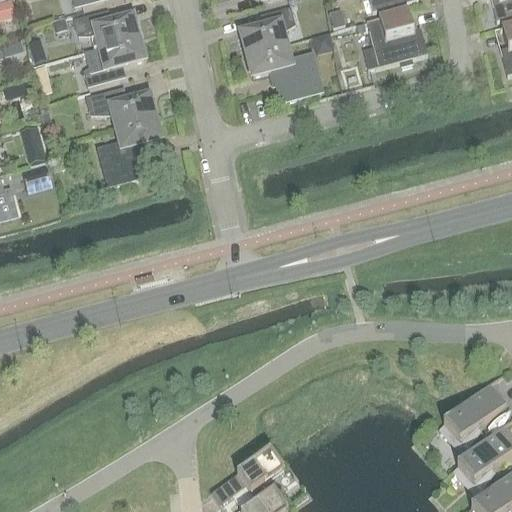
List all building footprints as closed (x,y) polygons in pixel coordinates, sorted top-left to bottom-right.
[(71,0),(74,12),(101,4),(100,0),(71,0)] [(367,0),(371,17),(417,4),(416,0),(367,0)] [(511,0),(496,0),(498,4),(491,5),(496,26),(511,21),(511,0)] [(12,4),(0,6),(0,8),(4,24),(16,21),(12,4)] [(282,37),(294,30),(290,12),(267,18),(270,30),(241,37),(243,45),(240,45),(244,60),(285,49),(282,37)] [(411,16),(410,15),(366,26),(369,36),(373,53),(363,56),(368,74),(367,74),(367,75),(399,66),(400,72),(412,69),(411,63),(427,59),(420,33),(413,35),(408,17),(411,16)] [(96,41),(99,53),(140,42),(136,28),(134,28),(132,21),(103,29),(100,17),(73,24),(78,41),(96,41)] [(64,22),(52,25),(55,37),(67,34),(64,22)] [(362,29),(356,30),(359,38),(365,37),(362,29)] [(506,53),(500,55),(506,81),(511,79),(511,30),(499,34),(499,35),(501,35),(506,53)] [(83,76),(87,92),(118,84),(115,72),(144,64),(142,57),(144,56),(140,42),(99,53),(102,65),(83,76)] [(311,60),(290,66),(285,49),(244,60),(248,74),(250,73),(252,81),(272,75),(281,107),(321,96),(311,60)] [(45,71),(33,74),(36,87),(48,84),(45,71)] [(29,86),(3,92),(7,105),(32,99),(29,86)] [(116,94),(85,103),(90,121),(113,121),(116,132),(157,121),(153,107),(150,107),(148,100),(119,108),(116,94)] [(48,109),(40,111),(42,123),(50,121),(48,109)] [(108,191),(149,180),(140,149),(160,143),(158,136),(160,135),(157,121),(116,132),(120,149),(99,155),(108,191)] [(47,171),(30,176),(36,197),(52,192),(47,171)] [(0,227),(19,222),(11,192),(3,194),(0,184),(0,227)] [(501,378),(462,413),(460,415),(458,412),(447,422),(450,425),(443,431),(465,456),(480,436),(477,433),(505,407),(490,390),(502,378),(501,378)] [(511,421),(456,473),(479,498),(494,478),(491,474),(511,454),(511,440),(504,431),(511,423),(511,421)] [(253,468),(248,472),(211,498),(219,510),(245,492),(250,499),(251,499),(257,508),(273,497),(266,488),(283,476),(270,456),(265,460),(263,457),(251,465),(253,468)] [(511,476),(472,511),(507,511),(511,508),(511,476)] [(257,508),(251,511),(284,511),(273,496),(273,497),(257,508)]
